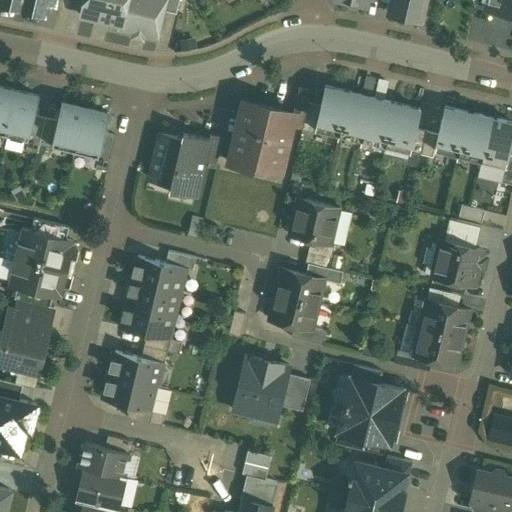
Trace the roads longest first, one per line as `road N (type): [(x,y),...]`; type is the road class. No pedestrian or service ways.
road 1 (residential): [(511,238),(437,511)]
road 2 (residential): [(511,80),(308,38)]
road 3 (residential): [(250,306),(260,256),(113,229)]
road 4 (residential): [(113,229),(69,413)]
road 5 (residential): [(308,38),(275,43),(217,73),(149,81)]
road 6 (residential): [(149,81),(0,48)]
road 7 (residential): [(149,81),(113,229)]
road 8 (residential): [(69,413),(202,443)]
